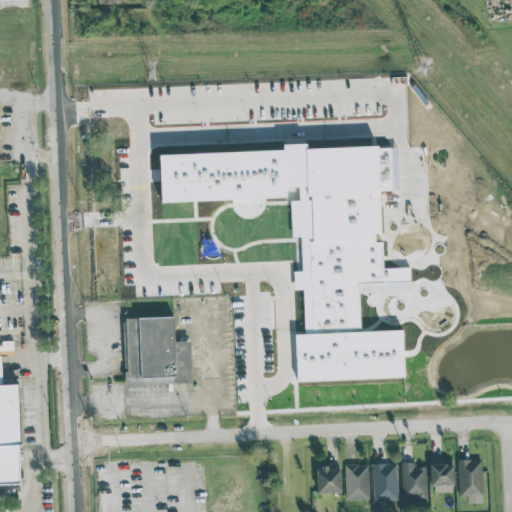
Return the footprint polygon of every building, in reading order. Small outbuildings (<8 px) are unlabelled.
[(309,242),(312,330),(359,328),(358,293),(410,291),(409,267),(382,268),(381,240),(309,242)] [(189,340),(173,341),(173,317),(122,318),(124,383),(190,382),(189,340)] [(0,357),(3,357),(4,384),(19,383),(21,484),(0,485),(0,357)] [(452,460),(430,461),(431,493),(453,492),(452,460)] [(466,504),(482,503),(481,460),(457,460),(458,497),(466,496),(466,504)] [(413,462),(400,463),(401,498),(426,497),(425,467),(413,468),(413,462)] [(372,501),(397,500),(396,463),(371,464),(372,501)] [(345,500),(368,499),(367,465),(344,465),(345,500)] [(315,469),(316,493),(340,492),(340,468),(315,469)]
